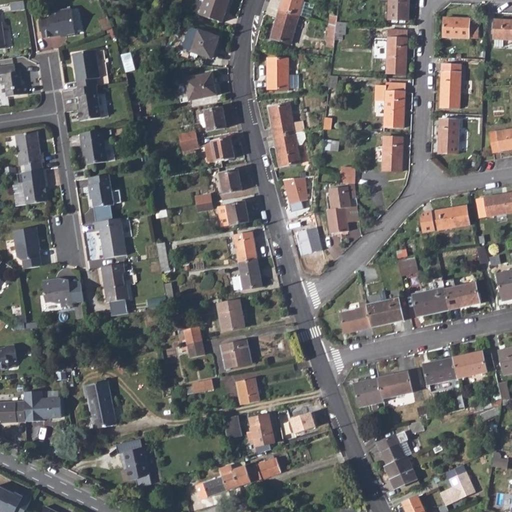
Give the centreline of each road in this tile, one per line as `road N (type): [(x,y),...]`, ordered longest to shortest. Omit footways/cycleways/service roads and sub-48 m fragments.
road 1 (residential): [(299,300),(245,99),(244,33),(254,0)]
road 2 (residential): [(320,364),(511,320)]
road 3 (residential): [(426,10),(420,189)]
road 4 (residential): [(299,300),(324,290),(420,189)]
road 5 (residential): [(380,511),(320,364)]
road 6 (residential): [(55,115),(76,249)]
road 7 (tertiary): [(109,511),(0,459)]
